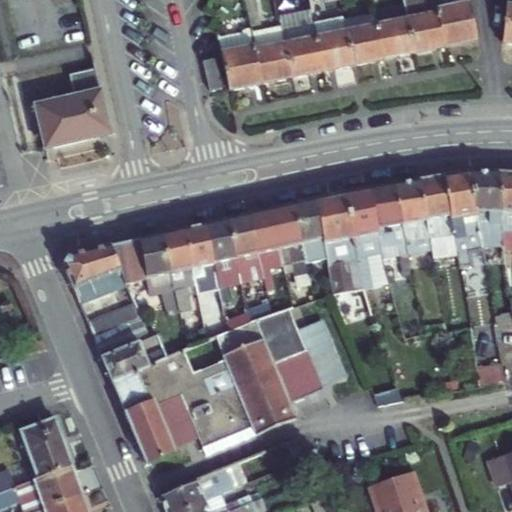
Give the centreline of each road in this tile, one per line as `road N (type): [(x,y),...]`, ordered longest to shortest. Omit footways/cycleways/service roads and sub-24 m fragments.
road 1 (primary): [(511,122),(350,140),(18,211)]
road 2 (primary): [(27,236),(398,157),(511,148)]
road 3 (residential): [(141,511),(27,236)]
